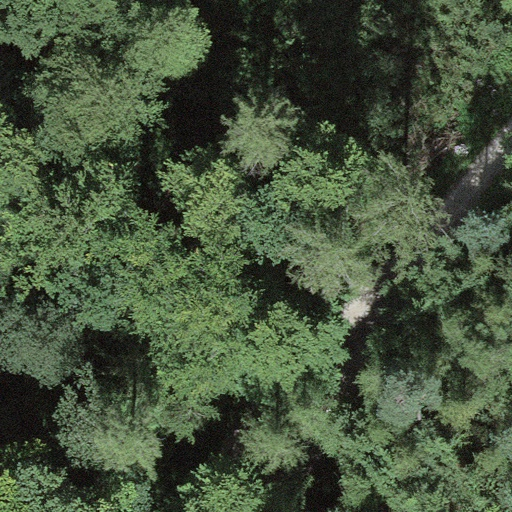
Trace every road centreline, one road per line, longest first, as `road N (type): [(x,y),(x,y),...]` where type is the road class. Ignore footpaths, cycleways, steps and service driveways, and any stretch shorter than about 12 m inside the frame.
road 1 (track): [(511,149),(364,322),(248,511)]
road 2 (track): [(364,322),(182,511)]
